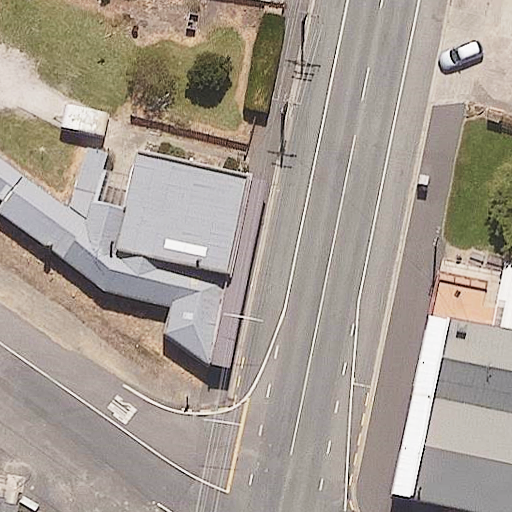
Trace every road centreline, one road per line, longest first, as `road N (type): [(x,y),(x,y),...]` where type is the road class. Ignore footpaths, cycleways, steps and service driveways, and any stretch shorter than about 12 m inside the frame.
road 1 (primary): [(381,0),(276,511)]
road 2 (unclassified): [(0,346),(133,441),(229,492),(242,511)]
